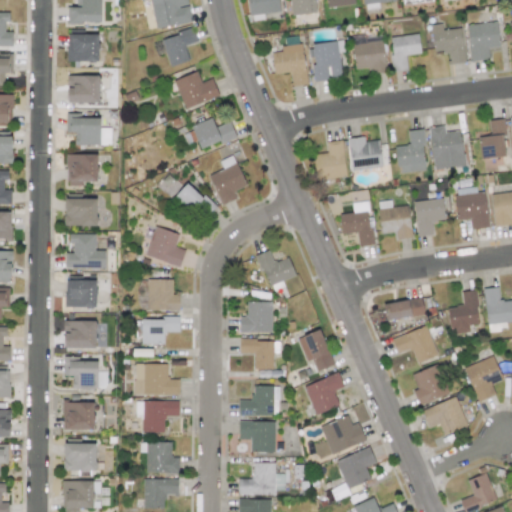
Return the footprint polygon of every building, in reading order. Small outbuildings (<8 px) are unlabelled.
[(99,23),(99,0),(75,0),(75,8),(67,8),(66,22),(99,23)] [(148,0),(155,29),(191,21),(188,4),(187,5),(186,0),(148,0)] [(247,0),(248,14),(278,13),(277,0),(247,0)] [(289,0),(290,14),(315,13),(314,0),(289,0)] [(355,5),(354,0),(323,0),(324,8),(355,5)] [(11,32),(4,32),(4,22),(8,22),(9,12),(0,12),(0,45),(11,46),(11,32)] [(466,24),(469,61),(487,60),(487,47),(498,47),(496,22),(466,24)] [(460,28),(441,30),(441,24),(430,25),(433,53),(447,51),(448,64),(463,62),(460,28)] [(169,66),(188,60),(184,46),(196,42),(192,29),(160,39),(169,66)] [(98,35),(67,34),(67,61),(97,62),(98,35)] [(406,70),(404,55),(419,53),(417,34),(388,37),(392,71),(406,70)] [(354,69),(368,67),(369,74),(385,72),(381,37),(365,39),(366,42),(351,44),(354,69)] [(329,80),(328,78),(340,77),(337,50),(342,50),(341,40),(310,43),(314,81),(329,80)] [(270,53),(273,74),(289,72),(290,86),(306,84),(301,44),(280,46),(280,51),(270,53)] [(0,85),(3,85),(3,72),(11,72),(11,55),(0,55),(0,85)] [(173,80),(184,109),(218,96),(211,78),(200,82),(196,71),(173,80)] [(66,103),(97,103),(98,76),(67,75),(66,103)] [(0,121),(11,122),(12,95),(0,94),(0,121)] [(98,145),(99,118),(70,117),(69,133),(74,133),(74,145),(98,145)] [(228,121),(214,127),(210,117),(189,126),(200,150),(234,135),(228,121)] [(504,156),(502,119),(488,120),(489,136),(478,136),(479,158),(504,156)] [(427,127),(432,169),(464,165),(459,130),(444,132),(443,125),(427,127)] [(99,145),(109,145),(109,128),(99,128),(99,145)] [(407,130),(408,145),(394,146),(396,173),(425,170),(422,129),(407,130)] [(0,163),(11,163),(11,136),(0,136),(0,163)] [(346,138),(351,170),(380,166),(377,139),(364,141),(363,136),(346,138)] [(341,140),(325,142),(326,153),(311,154),(314,179),(345,176),(341,140)] [(96,154),(65,154),(66,186),(82,186),(82,181),(96,181),(96,154)] [(207,173),(221,205),(235,199),(232,191),(245,186),(235,162),(207,173)] [(0,204),(10,204),(10,190),(3,190),(3,180),(7,180),(7,171),(0,170),(0,204)] [(214,209),(188,182),(172,197),(198,223),(214,209)] [(492,226),(511,225),(511,216),(511,191),(491,193),(492,226)] [(456,220),(469,219),(470,229),(487,227),(484,192),(453,195),(456,220)] [(432,234),(431,221),(444,219),(441,197),(412,202),(417,236),(432,234)] [(96,198),(64,198),(63,226),(95,226),(96,198)] [(407,205),(390,207),(389,200),(376,202),(380,234),(394,232),(395,240),(411,237),(407,205)] [(338,214),(341,234),(356,233),(357,246),(371,244),(366,201),(351,203),(352,212),(338,214)] [(0,212),(10,212),(10,225),(11,225),(11,242),(5,242),(5,239),(2,239),(3,242),(0,242),(0,212)] [(144,254),(177,267),(184,250),(174,246),(178,235),(155,226),(144,254)] [(68,234),(94,234),(94,251),(104,251),(104,268),(64,268),(64,253),(72,253),(72,243),(68,243),(68,234)] [(294,275),(287,256),(273,262),(268,250),(255,255),(270,291),(281,286),(279,282),(294,275)] [(0,251),(11,251),(11,261),(10,261),(10,263),(10,277),(7,277),(7,282),(0,282),(0,251)] [(146,310),(178,310),(178,294),(171,294),(171,279),(146,279),(146,310)] [(65,280),(95,280),(95,289),(96,290),(96,294),(95,295),(95,307),(92,307),(92,309),(85,309),(85,307),(63,307),(63,294),(65,294),(65,280)] [(0,307),(8,307),(8,288),(0,287),(0,307)] [(468,332),(468,325),(478,324),(474,290),(460,291),(462,306),(447,307),(450,334),(468,332)] [(382,303),(384,320),(423,315),(421,298),(382,303)] [(271,302),(246,301),(245,316),(238,316),(238,333),(270,333),(271,302)] [(140,343),(163,344),(163,331),(178,332),(178,318),(141,317),(140,343)] [(94,348),(94,321),(63,320),(63,348),(94,348)] [(436,355),(424,325),(390,339),(396,354),(410,348),(416,363),(436,355)] [(0,360),(8,361),(9,346),(4,346),(4,327),(0,327),(0,360)] [(333,365),(318,329),(296,338),(306,361),(311,359),(316,372),(333,365)] [(272,340),(238,339),(238,353),(253,353),(252,369),(272,369),(272,340)] [(463,367),(476,401),(493,395),(489,384),(501,380),(492,356),(463,367)] [(96,360),(67,361),(67,375),(71,375),(72,388),(97,388),(96,360)] [(133,394),(177,395),(177,379),(166,379),(166,364),(133,364),(133,394)] [(448,394),(436,364),(410,374),(416,389),(412,391),(417,405),(448,394)] [(0,398),(8,398),(8,371),(0,370),(0,398)] [(338,405),(332,391),(342,387),(336,372),(303,386),(314,415),(338,405)] [(443,435),(466,426),(454,396),(420,410),(427,428),(438,424),(443,435)] [(163,432),(163,415),(177,415),(177,401),(139,401),(138,432),(163,432)] [(93,402),(63,402),(62,429),(92,430),(93,402)] [(0,436),(8,437),(9,410),(0,409),(0,436)] [(365,441),(358,423),(350,426),(346,415),(319,426),(329,454),(365,441)] [(274,421),(237,420),(237,439),(249,440),(249,452),(273,452),(274,421)] [(144,473),(177,474),(177,456),(170,456),(170,442),(145,442),(144,473)] [(95,443),(63,443),(62,470),(94,471),(95,443)] [(338,499),(349,494),(347,487),(369,479),(364,467),(374,463),(369,447),(334,460),(340,478),(332,481),(338,499)] [(252,462),(252,478),(237,478),(237,494),(275,494),(275,490),(283,490),(283,473),(273,473),(274,463),(252,462)] [(466,511),(496,500),(484,472),(465,480),(472,495),(459,500),(463,511),(466,511)] [(142,508),(163,508),(164,494),(177,494),(177,479),(142,479),(142,508)] [(61,511),(78,511),(78,508),(95,508),(95,480),(61,481),(61,511)] [(0,511),(7,511),(8,502),(0,502),(1,494),(4,494),(5,484),(0,483),(0,511)] [(394,511),(391,503),(377,509),(372,497),(351,506),(353,511),(394,511)] [(269,511),(269,499),(237,499),(237,511),(269,511)]
